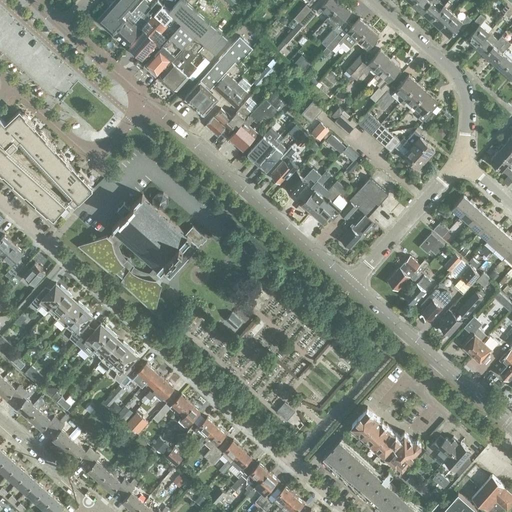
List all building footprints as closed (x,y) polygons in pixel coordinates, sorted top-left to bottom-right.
[(134,0),(113,0),(109,4),(126,19),(127,18),(123,14),(134,0)] [(147,21),(155,13),(156,11),(146,3),(148,1),(147,0),(141,0),(129,17),(134,21),(132,23),(133,24),(135,26),(143,17),(147,21)] [(186,0),(177,0),(169,10),(182,21),(196,34),(204,41),(216,52),(229,38),(186,0)] [(210,0),(204,0),(200,6),(214,17),(221,8),(210,0)] [(322,10),(329,16),(342,1),(341,0),(325,0),(317,10),(320,13),(322,10)] [(417,0),(414,3),(423,11),(433,0),(417,0)] [(439,0),(433,0),(423,11),(432,19),(449,0),(448,0),(446,0),(444,4),(439,0)] [(449,0),(432,19),(441,27),(454,12),(449,7),(452,3),(449,0)] [(329,16),(325,20),(334,28),(346,15),(352,9),(342,1),(337,7),(329,16)] [(294,17),(289,24),(293,27),(311,7),(306,3),(294,17)] [(505,13),(511,6),(507,3),(501,9),(505,13)] [(109,4),(104,10),(97,18),(114,32),(121,25),(126,19),(109,4)] [(161,45),(162,43),(181,22),(182,21),(169,10),(162,4),(156,11),(155,13),(147,21),(141,27),(144,30),(129,46),(131,47),(143,58),(157,42),(161,45)] [(311,7),(293,27),(275,48),(279,51),(279,50),(281,52),(287,46),(285,44),(286,42),(288,44),(304,25),(316,12),(311,7)] [(454,12),(441,27),(450,36),(459,26),(462,29),(472,18),(467,14),(462,19),(454,12)] [(467,38),(476,46),(489,33),(490,31),(481,23),(486,17),(480,13),(471,24),(476,28),(467,38)] [(352,45),(358,38),(370,25),(360,17),(343,36),(339,32),(327,46),(322,51),(326,55),(331,49),(332,50),(339,42),(341,44),(348,50),(350,47),(352,45)] [(140,30),(135,26),(133,24),(132,23),(128,19),(115,33),(120,37),(127,44),(140,30)] [(159,72),(183,46),(184,47),(191,40),(196,34),(182,21),(181,22),(162,43),(163,44),(147,61),(159,72)] [(370,25),(358,38),(368,47),(380,34),(370,25)] [(334,28),(322,41),(327,46),(339,32),(334,28)] [(485,54),(499,39),(498,39),(490,31),(489,33),(476,46),(485,54)] [(160,74),(169,81),(204,41),(196,34),(191,40),(184,47),(160,74)] [(204,113),(220,96),(211,88),(233,62),(237,65),(253,47),(246,40),(239,34),(222,54),(201,77),(200,78),(192,88),(185,96),(192,102),(195,104),(198,107),(204,113)] [(302,45),(308,39),(303,35),(298,41),(302,45)] [(507,49),(511,43),(502,35),(498,39),(499,39),(485,54),(494,63),(507,49)] [(204,41),(169,81),(177,89),(189,75),(193,79),(209,61),(205,57),(197,66),(191,60),(199,51),(210,60),(217,53),(216,52),(204,41)] [(379,70),(391,58),(381,49),(366,65),(362,62),(352,74),(358,79),(365,71),(368,74),(371,70),(376,74),(379,70)] [(511,53),(507,49),(494,63),(503,71),(511,60),(511,53)] [(349,76),(366,57),(361,53),(344,72),(349,76)] [(303,73),(312,63),(302,54),(293,64),(303,73)] [(401,67),(398,64),(400,62),(393,56),(392,58),(391,58),(379,70),(384,75),(378,83),(380,85),(373,93),(379,99),(390,86),(387,83),(401,67)] [(253,82),(258,86),(265,80),(274,69),(273,69),(280,62),(277,59),(270,66),(268,64),(253,82)] [(511,60),(503,71),(511,79),(511,78),(511,60)] [(244,72),(248,68),(244,64),(240,69),(244,72)] [(336,78),(339,74),(334,69),(330,73),(336,78)] [(215,87),(225,96),(235,106),(247,92),(246,90),(251,84),(243,77),(238,83),(227,73),(215,87)] [(392,84),(390,86),(379,99),(377,101),(385,108),(396,96),(402,101),(420,81),(419,81),(418,82),(410,74),(397,88),(392,84)] [(420,81),(402,101),(405,104),(409,100),(415,105),(427,90),(421,84),(421,83),(420,81)] [(274,115),(285,102),(291,96),(276,83),(271,89),(272,89),(265,96),(265,97),(259,104),(229,136),(243,149),(258,132),(249,124),(254,119),(258,122),(264,116),(269,120),(274,115)] [(432,110),(440,101),(427,90),(415,105),(423,112),(418,117),(423,121),(424,119),(427,121),(434,112),(432,110)] [(222,130),(229,136),(259,104),(250,96),(242,104),(243,104),(231,117),(221,108),(214,115),(215,116),(207,125),(217,134),(222,130)] [(311,122),(316,117),(322,109),(312,100),(301,113),(311,122)] [(286,105),(281,110),(285,113),(290,108),(286,105)] [(2,118),(0,120),(0,171),(54,220),(67,205),(7,152),(10,148),(11,149),(19,142),(18,141),(21,138),(73,194),(71,196),(69,198),(72,200),(68,203),(71,207),(75,204),(79,200),(79,201),(94,187),(88,181),(91,178),(80,167),(78,170),(27,116),(25,117),(18,109),(6,121),(2,118)] [(358,122),(352,117),(344,110),(336,118),(335,120),(349,133),(358,122)] [(368,111),(359,122),(372,134),(382,123),(368,111)] [(321,140),(330,129),(316,117),(306,130),(311,134),(312,132),(321,140)] [(264,132),(270,125),(267,123),(261,129),(264,132)] [(386,127),(382,123),(372,134),(376,138),(386,127)] [(303,132),(295,124),(289,132),(297,139),(303,132)] [(248,152),(254,158),(279,131),(272,125),(248,152)] [(448,131),(442,126),(437,132),(443,137),(448,131)] [(391,131),(386,127),(376,138),(381,142),(391,131)] [(416,129),(412,134),(407,139),(413,144),(428,158),(436,149),(421,136),(422,135),(416,129)] [(279,131),(254,158),(260,164),(279,142),(274,137),(276,135),(278,136),(281,133),(279,131)] [(395,135),(391,131),(381,142),(385,146),(395,135)] [(301,147),(310,137),(304,132),(296,142),(301,147)] [(341,153),(346,147),(332,134),(327,140),(341,153)] [(401,141),(395,135),(385,146),(391,152),(401,141)] [(428,158),(413,144),(407,139),(403,143),(409,149),(405,153),(409,157),(408,158),(411,160),(411,159),(420,167),(428,158)] [(315,151),(319,146),(313,140),(308,145),(315,151)] [(511,160),(511,145),(507,140),(499,149),(511,161),(511,160)] [(279,142),(260,164),(267,169),(286,148),(279,142)] [(297,164),(292,159),(295,156),(292,154),(296,149),(291,145),(280,157),(283,159),(271,173),(281,182),(297,164)] [(358,154),(349,145),(343,151),(353,160),(358,154)] [(511,161),(499,149),(490,159),(504,170),(503,170),(511,177),(511,169),(508,166),(511,161)] [(356,166),(362,160),(357,156),(352,162),(356,166)] [(356,166),(352,162),(346,168),(350,172),(356,166)] [(286,185),(287,186),(286,187),(290,191),(291,190),(295,194),(310,177),(315,182),(315,181),(319,185),(328,176),(323,172),(321,174),(313,166),(304,177),(298,171),(286,185)] [(370,176),(350,198),(340,209),(350,217),(359,206),(369,215),(389,193),(370,176)] [(348,200),(343,196),(348,190),(340,182),(336,179),(327,189),(332,192),(328,197),(326,195),(312,211),(313,212),(323,221),(330,214),(333,217),(348,200)] [(332,192),(327,189),(322,195),(315,189),(303,202),(312,211),(326,195),(328,197),(332,192)] [(158,192),(154,196),(154,202),(153,203),(142,194),(113,226),(115,228),(109,236),(107,234),(81,244),(113,272),(115,270),(124,279),(123,281),(154,308),(161,282),(157,278),(163,270),(170,277),(199,244),(201,241),(203,242),(207,237),(193,225),(186,232),(157,207),(158,205),(164,205),(168,201),(168,196),(164,192),(158,192)] [(452,208),(462,216),(473,203),(475,201),(472,199),(470,200),(464,195),(452,208)] [(126,211),(131,204),(124,200),(119,206),(126,211)] [(473,203),(462,216),(471,224),(482,211),(484,209),(480,206),(479,208),(473,203)] [(482,211),(471,224),(480,232),(491,219),(493,217),(489,214),(488,216),(482,211)] [(351,246),(365,231),(374,221),(364,212),(341,237),(351,246)] [(491,219),(480,232),(489,240),(500,227),(502,225),(499,223),(497,224),(491,219)] [(434,229),(443,236),(450,228),(441,221),(434,229)] [(500,227),(489,240),(498,248),(509,235),(510,233),(508,231),(506,232),(500,227)] [(436,253),(445,243),(432,231),(419,245),(427,252),(430,248),(436,253)] [(446,240),(451,235),(447,232),(442,237),(446,240)] [(0,257),(14,242),(5,233),(0,238),(0,257)] [(511,237),(509,235),(498,248),(507,256),(511,249),(511,237)] [(14,242),(0,257),(0,261),(2,263),(7,258),(13,263),(14,264),(9,270),(14,275),(24,265),(25,263),(18,257),(24,250),(14,242)] [(464,256),(469,249),(465,246),(460,253),(464,256)] [(451,270),(462,258),(455,252),(444,264),(451,270)] [(398,288),(410,275),(413,279),(428,262),(424,258),(420,263),(410,255),(404,261),(404,262),(400,266),(388,279),(398,288)] [(476,267),(481,262),(473,256),(469,261),(476,267)] [(460,279),(471,267),(462,258),(449,272),(450,274),(450,275),(451,277),(453,278),(455,279),(456,278),(457,279),(458,277),(460,279)] [(35,261),(28,269),(24,265),(14,275),(19,280),(25,274),(35,283),(46,271),(35,261)] [(476,279),(480,274),(472,266),(462,277),(471,285),(476,279)] [(497,282),(502,277),(494,270),(490,275),(497,282)] [(490,279),(483,272),(476,280),(483,286),(490,279)] [(503,283),(509,276),(505,274),(500,280),(503,283)] [(424,288),(431,281),(424,275),(418,282),(417,281),(405,294),(415,303),(427,290),(424,288)] [(56,282),(48,292),(43,288),(31,302),(37,307),(42,304),(48,310),(67,289),(61,284),(60,285),(56,282)] [(440,293),(436,288),(421,304),(424,306),(422,309),(423,310),(422,311),(422,313),(429,319),(430,318),(431,317),(432,318),(450,298),(451,296),(450,293),(447,290),(445,290),(442,291),(440,293)] [(67,289),(48,310),(57,318),(74,299),(71,297),(72,296),(71,295),(72,294),(67,289)] [(450,333),(483,296),(476,290),(459,310),(460,312),(457,316),(451,311),(445,317),(446,318),(441,324),(443,326),(442,327),(447,332),(448,331),(450,333)] [(508,310),(511,306),(511,303),(498,291),(494,297),(508,310)] [(76,301),(74,299),(57,318),(66,326),(85,305),(79,300),(78,301),(77,300),(76,301)] [(85,305),(66,326),(72,331),(70,337),(76,342),(88,328),(84,324),(93,314),(89,311),(90,310),(85,305)] [(232,311),(225,318),(235,327),(242,320),(242,319),(232,311)] [(20,325),(27,318),(22,313),(15,321),(20,325)] [(479,326),(482,322),(474,315),(471,319),(464,326),(472,333),(462,344),(472,353),(488,335),(479,326)] [(105,325),(101,322),(93,332),(88,328),(76,342),(82,347),(87,344),(93,349),(111,329),(106,324),(105,325)] [(111,329),(93,349),(102,357),(118,339),(116,337),(117,336),(116,335),(117,334),(111,329)] [(488,335),(472,353),(481,362),(493,349),(484,341),(489,335),(488,335)] [(0,349),(8,356),(16,348),(2,336),(0,339),(0,349)] [(121,341),(118,339),(102,357),(111,365),(129,345),(124,340),(123,341),(121,340),(121,341)] [(135,350),(129,345),(111,365),(117,371),(115,377),(121,382),(133,368),(129,364),(138,354),(134,351),(135,350)] [(511,349),(510,347),(499,359),(505,364),(499,371),(509,379),(511,376),(511,349)] [(25,363),(15,355),(11,360),(21,368),(25,363)] [(138,371),(132,377),(142,385),(148,379),(147,379),(156,369),(147,360),(138,370),(138,371)] [(45,377),(31,365),(25,372),(38,385),(45,377)] [(148,379),(142,385),(147,389),(148,391),(151,388),(153,390),(156,387),(165,377),(156,369),(147,379),(148,379)] [(3,377),(0,381),(0,389),(8,397),(12,393),(17,398),(25,389),(19,384),(16,388),(3,377)] [(148,391),(146,393),(151,398),(155,393),(162,400),(174,385),(165,377),(156,387),(153,390),(151,388),(148,391)] [(110,404),(124,388),(120,384),(105,400),(110,404)] [(45,390),(51,396),(58,389),(55,387),(53,387),(49,387),(47,388),(45,389),(45,390)] [(30,393),(25,389),(17,398),(22,402),(18,406),(31,417),(38,409),(26,398),(30,393)] [(67,410),(71,405),(56,391),(52,396),(67,410)] [(42,392),(36,400),(41,404),(47,396),(42,392)] [(173,402),(174,402),(171,406),(166,402),(153,417),(158,421),(170,407),(176,413),(177,412),(179,414),(191,400),(182,392),(173,402)] [(142,398),(146,403),(151,398),(146,393),(142,398)] [(200,408),(191,400),(179,414),(177,412),(176,413),(172,417),(177,421),(179,418),(185,425),(200,408)] [(287,419),(295,410),(296,410),(285,400),(277,410),(287,419)] [(116,414),(122,407),(114,401),(108,407),(116,414)] [(125,421),(134,412),(125,405),(117,414),(125,421)] [(353,423),(353,424),(386,453),(396,442),(392,438),(397,432),(368,406),(353,423)] [(38,409),(31,417),(43,428),(47,424),(52,429),(60,420),(55,415),(51,420),(38,409)] [(138,433),(148,421),(137,411),(127,422),(138,433)] [(198,425),(208,433),(217,423),(207,415),(198,425)] [(177,421),(172,417),(168,422),(172,426),(177,421)] [(65,424),(60,420),(52,429),(57,433),(53,437),(66,448),(73,440),(61,429),(65,424)] [(226,431),(217,423),(208,433),(205,437),(202,435),(198,440),(202,444),(204,442),(210,447),(204,455),(208,459),(219,447),(215,443),(217,441),(226,431)] [(398,431),(397,432),(392,438),(396,442),(386,453),(395,461),(395,462),(396,463),(394,465),(400,470),(404,465),(422,445),(421,441),(418,438),(415,438),(406,430),(402,435),(398,431)] [(185,433),(177,433),(178,441),(185,433)] [(461,442),(461,441),(460,442),(454,436),(450,440),(447,436),(445,439),(440,435),(431,445),(446,458),(445,459),(446,459),(446,458),(447,458),(461,442)] [(163,452),(169,446),(160,437),(154,444),(163,452)] [(230,460),(243,446),(234,438),(225,448),(223,451),(219,447),(208,459),(213,463),(222,453),(228,458),(230,460)] [(383,476),(340,438),(323,457),(384,511),(420,511),(421,511),(387,480),(394,474),(389,469),(383,476)] [(73,440),(66,448),(78,459),(82,455),(87,460),(95,451),(90,447),(86,451),(73,440)] [(202,444),(198,440),(194,445),(198,449),(202,444)] [(468,447),(461,441),(461,442),(447,458),(446,458),(446,459),(445,459),(455,468),(454,468),(460,473),(470,461),(466,457),(468,454),(465,451),(468,447)] [(0,465),(9,455),(0,447),(0,446),(0,465)] [(252,454),(243,446),(230,460),(228,458),(223,463),(228,467),(233,462),(240,468),(252,454)] [(175,455),(177,452),(172,448),(166,455),(175,463),(180,459),(175,455)] [(100,456),(95,451),(87,460),(92,464),(88,468),(101,480),(109,471),(96,460),(100,456)] [(18,463),(9,455),(0,465),(0,467),(8,475),(18,463)] [(250,471),(251,472),(248,475),(244,471),(237,479),(231,486),(236,490),(247,478),(251,481),(245,487),(247,488),(245,491),(246,491),(243,495),(245,497),(248,493),(250,495),(254,490),(249,486),(254,481),(256,483),(268,469),(259,461),(250,471)] [(27,471),(18,463),(8,475),(17,483),(27,471)] [(228,467),(223,463),(219,468),(224,472),(228,467)] [(425,477),(412,466),(407,473),(419,484),(425,477)] [(278,478),(268,469),(256,483),(254,481),(249,486),(254,490),(256,489),(261,494),(263,491),(264,492),(278,478)] [(173,480),(178,474),(173,470),(168,476),(173,480)] [(37,479),(27,471),(17,483),(26,491),(37,479)] [(109,471),(101,480),(113,491),(117,486),(122,491),(134,477),(129,472),(124,477),(125,478),(121,482),(109,471)] [(444,488),(450,481),(439,471),(432,478),(444,488)] [(493,474),(491,475),(473,496),(488,509),(485,511),(501,511),(506,507),(508,509),(511,504),(511,484),(507,480),(504,483),(493,474)] [(188,484),(178,475),(173,481),(179,487),(180,485),(184,489),(188,484)] [(435,498),(410,476),(406,480),(431,503),(435,498)] [(135,487),(134,486),(138,481),(134,477),(122,491),(128,496),(124,500),(136,511),(144,502),(131,491),(135,487)] [(46,488),(37,479),(26,491),(35,499),(46,488)] [(285,503),(294,493),(285,485),(273,499),(280,504),(282,506),(285,503)] [(0,488),(0,490),(5,495),(8,492),(2,486),(0,488)] [(194,496),(198,492),(192,487),(188,491),(194,496)] [(55,496),(46,488),(35,499),(44,508),(55,496)] [(216,503),(225,493),(220,488),(210,498),(216,503)] [(440,492),(435,488),(431,493),(435,497),(440,492)] [(264,492),(263,491),(261,494),(253,503),(258,508),(260,505),(268,496),(264,492)] [(474,511),(478,509),(459,492),(447,505),(441,500),(429,511),(474,511)] [(304,501),(294,493),(285,503),(295,511),(304,501)] [(8,498),(14,503),(17,500),(11,494),(8,498)] [(200,505),(206,498),(201,494),(195,501),(200,505)] [(57,511),(64,504),(55,496),(44,508),(49,511),(57,511)] [(268,496),(260,505),(266,510),(274,501),(268,496)] [(17,506),(23,511),(26,508),(20,502),(17,506)] [(154,511),(144,502),(136,511),(137,511),(163,511),(160,509),(157,511),(154,511)]
